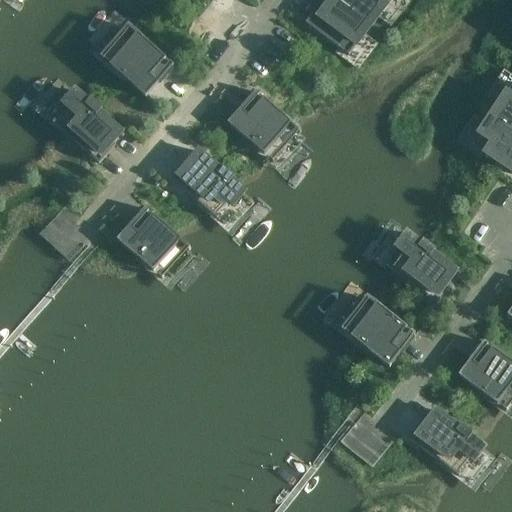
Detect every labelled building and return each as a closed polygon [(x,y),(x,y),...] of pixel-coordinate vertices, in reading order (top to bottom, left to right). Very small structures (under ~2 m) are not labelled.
[(371,28),(333,0),(320,18),(314,13),(305,25),(348,58),(371,28)] [(333,0),(371,28),(392,0),(333,0)] [(153,50),(137,36),(109,68),(125,81),(125,82),(145,100),(158,86),(155,83),(169,68),(172,70),(174,68),(153,50)] [(511,87),(493,117),(511,129),(511,87)] [(277,112),(256,94),(254,96),(257,99),(243,114),(240,111),(228,126),(248,144),(249,144),(264,158),(292,126),(277,113),(277,112)] [(124,138),(117,132),(99,116),(102,113),(91,102),(88,106),(75,95),(64,107),(69,111),(57,124),(55,122),(53,125),(99,166),(115,147),(112,145),(119,137),(122,140),(124,138)] [(511,129),(493,117),(472,148),(511,173),(511,129)] [(187,162),(170,181),(217,222),(219,220),(217,217),(228,204),(233,208),(244,196),(231,185),(234,181),(223,171),(220,174),(196,153),(194,155),(197,157),(190,165),(187,162)] [(190,251),(173,236),(166,229),(145,211),(143,213),(146,215),(133,231),(130,228),(117,242),(138,261),(153,274),(180,245),(189,253),(190,251)] [(386,269),(398,278),(436,307),(451,287),(448,284),(454,276),(457,278),(459,276),(432,257),(435,253),(423,244),(420,247),(407,237),(397,250),(402,254),(391,268),(388,266),(386,269)] [(367,353),(389,370),(401,355),(398,352),(410,336),(413,338),(415,336),(393,319),(377,307),(351,340),(367,353)] [(511,387),(511,365),(506,361),(484,344),(482,346),(485,349),(473,365),(470,363),(458,378),(480,395),(481,395),(497,407),(511,387)] [(461,428),(458,432),(432,412),(431,414),(434,416),(428,425),(424,422),(409,442),(459,480),(461,477),(458,475),(469,461),(474,464),(484,451),(471,441),(473,437),(463,430),(461,428)]
